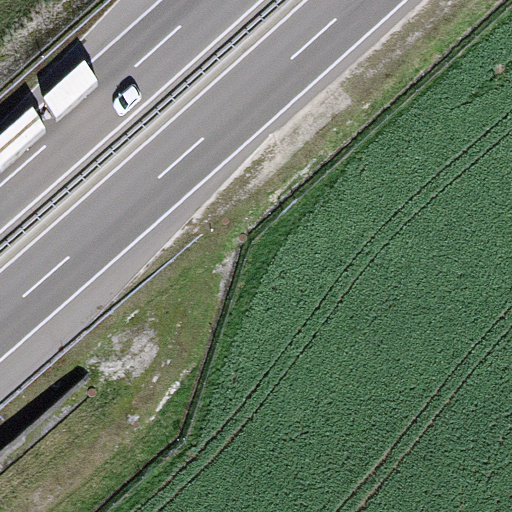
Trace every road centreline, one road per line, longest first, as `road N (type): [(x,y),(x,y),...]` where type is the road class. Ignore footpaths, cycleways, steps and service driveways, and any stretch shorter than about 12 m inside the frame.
road 1 (motorway): [(0,312),(353,0)]
road 2 (motorway): [(207,0),(0,185)]
